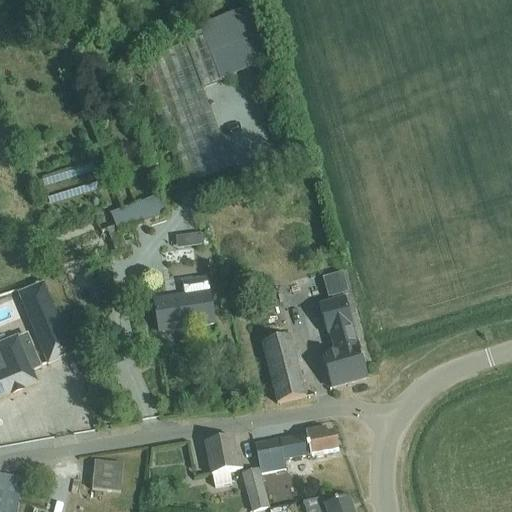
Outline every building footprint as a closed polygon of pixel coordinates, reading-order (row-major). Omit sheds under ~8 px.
[(198,28),(183,34),(188,45),(185,47),(201,90),(219,84),(269,65),(272,70),(279,67),(256,6),(198,28)] [(185,47),(137,65),(183,190),(232,171),(201,90),(185,47)] [(53,202),(104,192),(97,161),(47,172),(53,202)] [(112,229),(107,232),(116,256),(127,252),(121,236),(164,220),(157,201),(108,219),(112,229)] [(178,234),(202,232),(201,219),(177,221),(178,234)] [(165,253),(167,265),(197,260),(195,249),(165,253)] [(243,265),(248,286),(260,283),(255,262),(243,265)] [(91,266),(66,274),(82,319),(106,311),(91,266)] [(334,304),(319,308),(326,335),(331,333),(336,353),(321,357),(330,390),(367,380),(362,362),(363,362),(362,358),(361,358),(358,347),(355,348),(350,328),(352,327),(345,301),(344,301),(343,296),(348,295),(342,275),(322,280),(328,300),(333,299),(334,304)] [(184,286),(186,300),(157,305),(162,336),(216,327),(209,282),(184,286)] [(48,366),(72,356),(43,286),(19,296),(48,366)] [(0,347),(0,399),(36,384),(31,373),(41,369),(27,337),(18,341),(18,340),(0,347)] [(261,349),(278,408),(306,400),(290,341),(261,349)] [(307,438),(254,448),(260,477),(284,473),(291,479),(314,475),(310,458),(338,453),(335,434),(326,436),(325,430),(306,434),(307,438)] [(232,440),(206,445),(212,478),(214,490),(232,487),(229,474),(242,472),(239,456),(235,457),(232,440)] [(94,464),(92,492),(120,495),(122,466),(94,464)] [(242,476),(251,511),(263,511),(268,511),(258,472),(242,476)] [(0,511),(17,511),(21,483),(0,479),(0,511)] [(325,507),(323,499),(302,503),(305,511),(352,511),(348,499),(325,507)] [(275,506),(275,511),(295,511),(293,502),(275,506)]
